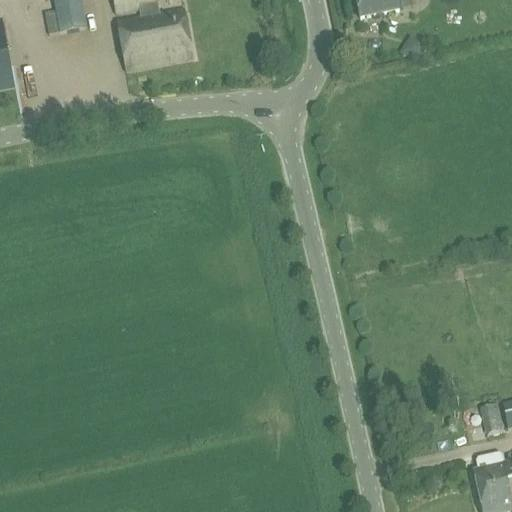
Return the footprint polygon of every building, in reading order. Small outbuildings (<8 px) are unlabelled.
[(81,0),(52,0),(55,14),(59,35),(59,37),(87,32),(81,0)] [(155,0),(112,0),(116,16),(139,12),(141,21),(117,25),(125,74),(192,63),(183,13),(159,17),(157,6),(155,0)] [(355,0),(359,21),(399,14),(398,8),(410,6),(408,0),(355,0)] [(49,37),(59,35),(55,14),(45,16),(49,37)] [(0,93),(15,91),(2,21),(0,21),(0,93)] [(397,52),(413,58),(419,40),(403,34),(397,52)] [(511,430),(511,403),(501,406),(507,432),(511,430)] [(478,472),(473,473),(481,511),(511,511),(511,462),(503,464),(502,459),(499,457),(478,461),(477,464),(478,472)]
